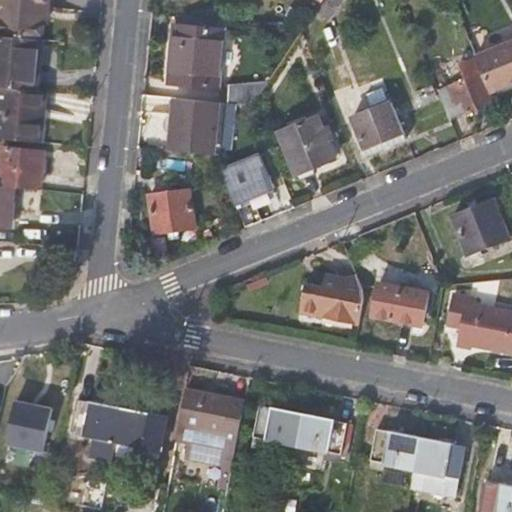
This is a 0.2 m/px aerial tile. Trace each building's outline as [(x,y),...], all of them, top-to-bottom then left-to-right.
[(49,8),(49,0),(0,0),(0,36),(40,40),(42,20),(43,7),(49,8)] [(326,0),(318,12),(329,20),(341,0),(326,0)] [(225,28),(174,23),(168,86),(220,90),(225,28)] [(0,87),(38,91),(42,40),(40,40),(0,36),(0,87)] [(511,41),(476,56),(491,93),(511,84),(511,41)] [(464,80),(438,90),(442,99),(451,121),(489,106),(491,113),(498,110),(491,93),(476,56),(475,55),(457,63),(464,80)] [(229,84),(229,103),(254,106),(270,81),(229,84)] [(0,137),(41,142),(46,92),(38,91),(0,87),(0,137)] [(205,154),(210,101),(176,98),(171,151),(205,154)] [(212,155),(218,102),(210,101),(205,154),(212,155)] [(368,155),(406,139),(391,102),(352,118),(368,155)] [(319,115),(278,133),(295,175),(337,158),(329,139),(334,136),(328,126),(325,127),(319,115)] [(0,145),(0,148),(0,186),(15,188),(41,190),(45,149),(0,145)] [(260,154),(221,169),(234,202),(272,187),(260,154)] [(212,155),(197,158),(198,176),(215,174),(212,155)] [(0,225),(11,227),(15,188),(0,186),(0,225)] [(191,190),(150,194),(155,234),(196,229),(191,190)] [(495,200),(454,215),(469,255),(511,239),(495,200)] [(301,312),(359,324),(366,295),(357,275),(345,281),(326,278),(324,285),(307,281),(301,312)] [(431,291),(380,281),(373,316),(425,326),(431,291)] [(473,297),(456,293),(449,326),(463,329),(460,344),(511,354),(511,311),(472,303),(473,297)] [(246,399),(186,388),(181,414),(192,415),(190,430),(238,440),(246,399)] [(90,457),(111,462),(123,406),(77,397),(70,432),(95,437),(90,457)] [(16,398),(9,444),(48,450),(55,404),(16,398)] [(269,441),(298,447),(305,414),(260,404),(252,448),(267,451),(269,441)] [(171,416),(123,406),(111,462),(132,466),(137,447),(164,452),(171,416)] [(347,422),(305,414),(298,447),(340,456),(347,422)] [(371,461),(415,471),(422,437),(377,428),(371,461)] [(465,446),(422,437),(415,471),(412,488),(434,493),(435,488),(457,492),(465,446)] [(249,455),(239,453),(235,473),(245,474),(249,455)] [(511,511),(511,485),(487,480),(480,511),(511,511)]
